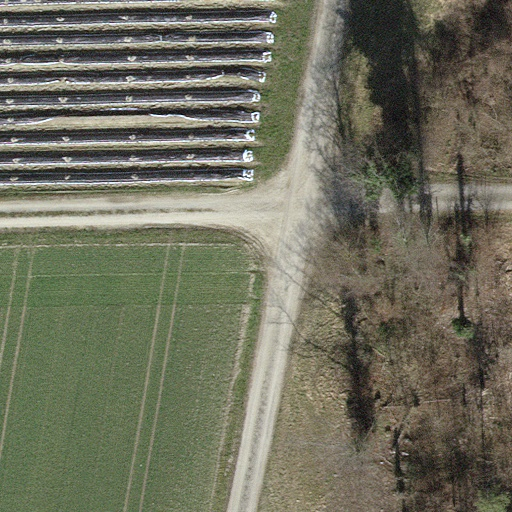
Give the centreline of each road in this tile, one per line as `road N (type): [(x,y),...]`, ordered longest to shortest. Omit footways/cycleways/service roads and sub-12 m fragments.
road 1 (track): [(511,198),(296,218),(0,222)]
road 2 (track): [(245,511),(332,19)]
